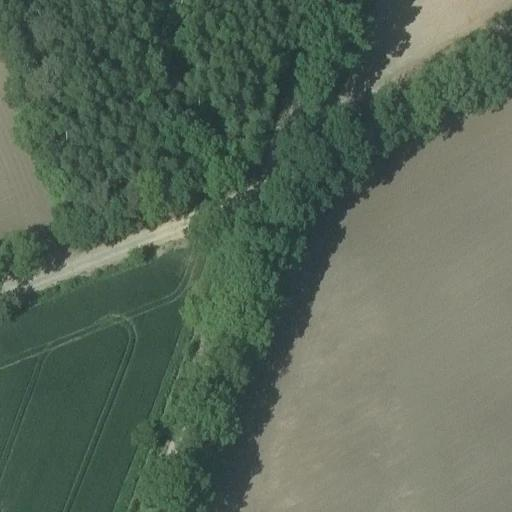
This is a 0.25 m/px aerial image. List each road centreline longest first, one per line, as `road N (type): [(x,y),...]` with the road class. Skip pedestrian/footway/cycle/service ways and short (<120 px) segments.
road 1 (track): [(91,257),(273,194),(511,60)]
road 2 (track): [(273,194),(154,511)]
road 3 (track): [(273,194),(344,0)]
